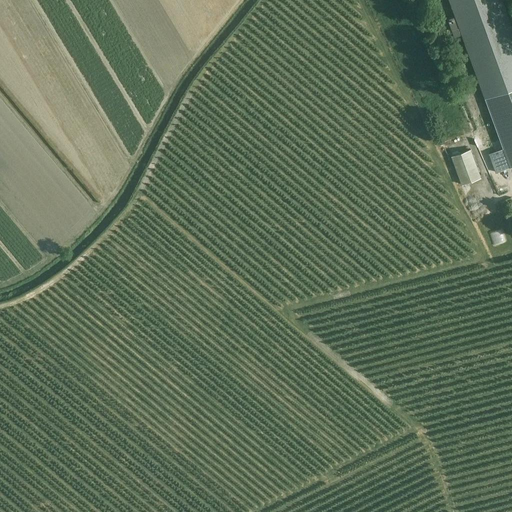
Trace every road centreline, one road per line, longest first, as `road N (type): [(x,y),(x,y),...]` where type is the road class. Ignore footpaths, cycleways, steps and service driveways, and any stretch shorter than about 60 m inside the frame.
road 1 (track): [(133,190),(413,426),(450,511)]
road 2 (track): [(0,300),(52,274),(105,226),(151,167),(202,69),(259,0)]
road 3 (track): [(511,261),(474,263),(277,312)]
road 4 (track): [(413,426),(255,511)]
